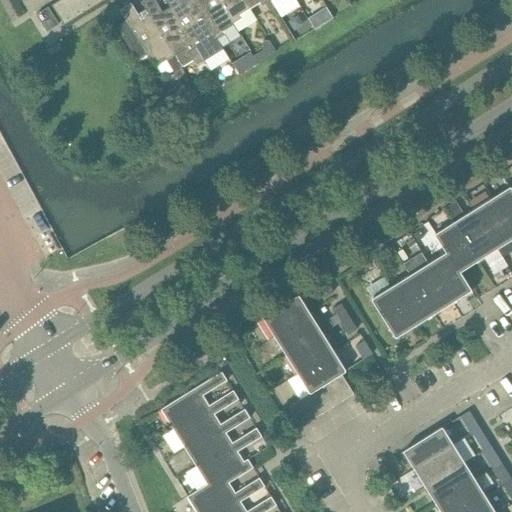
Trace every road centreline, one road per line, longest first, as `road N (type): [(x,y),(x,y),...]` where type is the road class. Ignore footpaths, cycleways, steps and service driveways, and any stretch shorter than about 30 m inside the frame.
road 1 (tertiary): [(511,61),(48,349)]
road 2 (tertiary): [(72,388),(511,106)]
road 3 (residential): [(362,511),(332,463),(511,349)]
road 4 (unclassified): [(72,388),(107,444),(133,511)]
